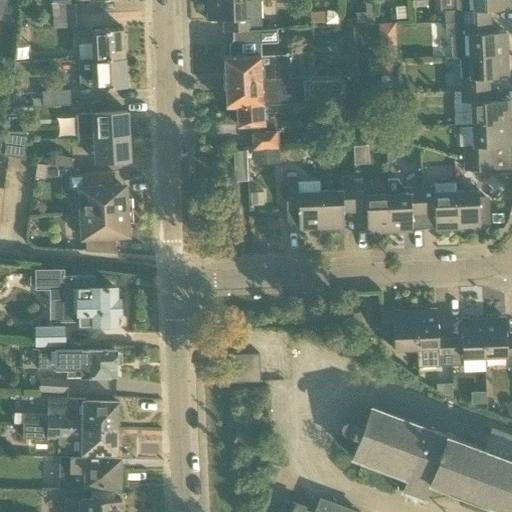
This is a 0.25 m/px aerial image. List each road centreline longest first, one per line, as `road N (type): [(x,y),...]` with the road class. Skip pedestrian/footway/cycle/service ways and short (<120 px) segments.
road 1 (residential): [(175,283),(455,274),(511,262)]
road 2 (residential): [(175,283),(162,0)]
road 3 (residential): [(181,511),(175,283)]
